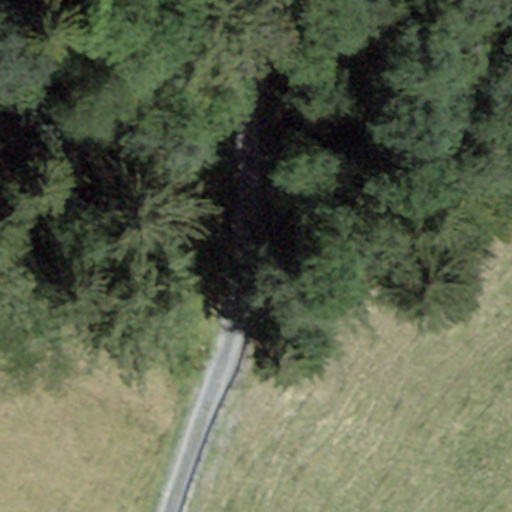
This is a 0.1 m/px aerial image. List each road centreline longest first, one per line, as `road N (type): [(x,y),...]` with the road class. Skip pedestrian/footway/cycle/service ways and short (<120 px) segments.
road 1 (track): [(214,371),(250,242),(251,143),(235,0)]
road 2 (unclassified): [(214,371),(163,511)]
